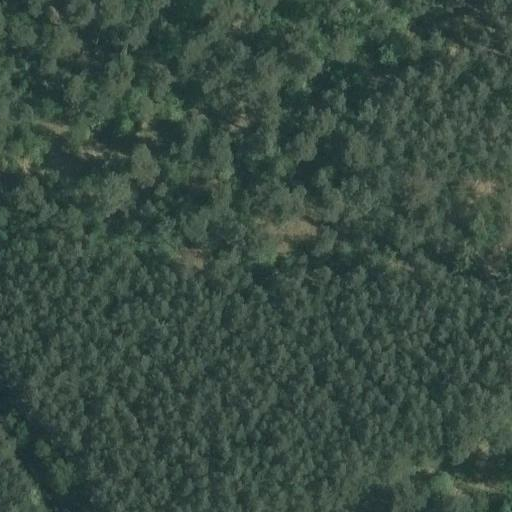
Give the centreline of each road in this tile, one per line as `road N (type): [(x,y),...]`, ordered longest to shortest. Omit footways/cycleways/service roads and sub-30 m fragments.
road 1 (track): [(511,298),(406,271),(247,282),(0,240)]
road 2 (track): [(361,511),(511,434)]
